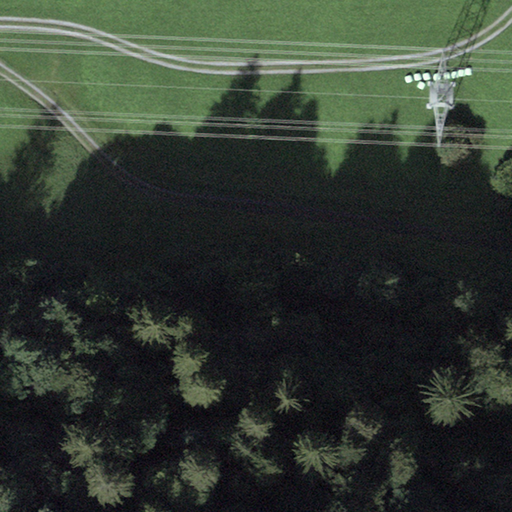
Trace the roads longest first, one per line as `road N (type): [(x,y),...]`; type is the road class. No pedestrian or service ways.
road 1 (track): [(0,68),(144,189),(511,245)]
road 2 (track): [(0,23),(85,32),(197,65),(324,67),(450,51),(511,14)]
